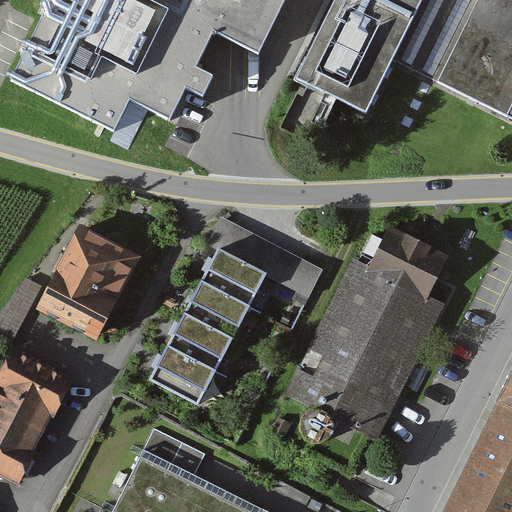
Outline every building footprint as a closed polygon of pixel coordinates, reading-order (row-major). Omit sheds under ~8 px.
[(50,0),(11,85),(127,151),(149,108),(174,120),(190,89),(205,97),(213,79),(197,71),(211,40),(244,55),(267,17),(233,0),(50,0)] [(233,0),(267,17),(275,0),(233,0)] [(511,0),(336,0),(295,84),(371,120),(396,69),(511,125),(511,0)] [(321,266),(222,216),(207,243),(306,294),(321,266)] [(96,343),(139,260),(81,231),(38,313),(96,343)] [(446,259),(391,231),(372,268),(355,259),(283,398),(377,446),(438,327),(448,309),(426,298),(446,259)] [(266,278),(219,253),(151,383),(198,408),(266,278)] [(70,388),(11,358),(0,378),(0,478),(18,488),(70,388)] [(511,511),(511,377),(446,511),(511,511)] [(261,511),(144,455),(116,511),(261,511)]
